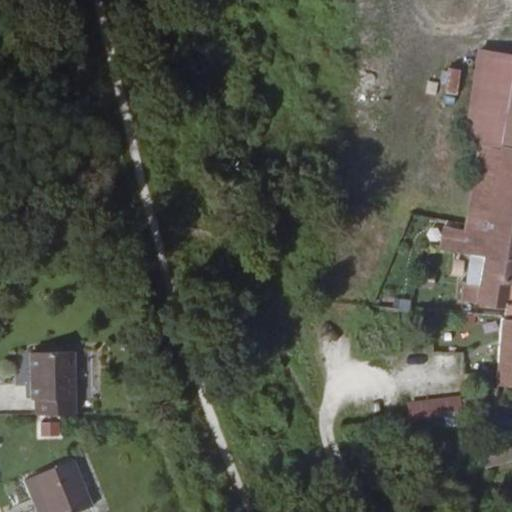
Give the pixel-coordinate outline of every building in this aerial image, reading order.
[(509,98),(511,98),(511,66),(483,61),(468,151),(482,154),(500,157),(509,98)] [(445,68),(440,92),(452,95),(457,71),(445,68)] [(469,284),(467,300),(510,308),(511,297),(511,296),(511,98),(509,98),(500,157),(482,154),(466,253),(488,257),(484,286),(469,284)] [(501,385),(511,386),(511,318),(509,319),(501,385)] [(34,414),(74,414),(73,353),(30,352),(30,398),(34,398),(34,414)] [(454,416),(453,398),(429,400),(430,418),(454,416)] [(38,422),(39,439),(61,438),(60,421),(38,422)] [(511,448),(492,454),(496,468),(511,463),(511,448)] [(25,479),(37,511),(80,511),(87,510),(70,462),(25,479)] [(29,511),(37,511),(25,479),(18,482),(29,511)]
